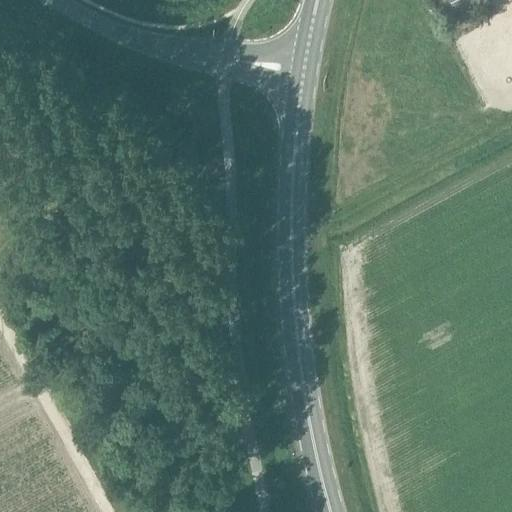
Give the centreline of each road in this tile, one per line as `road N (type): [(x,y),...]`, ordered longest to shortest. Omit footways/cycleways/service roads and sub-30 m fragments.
road 1 (secondary): [(329,511),(298,339),(300,83)]
road 2 (unclassified): [(52,0),(159,49),(227,60)]
